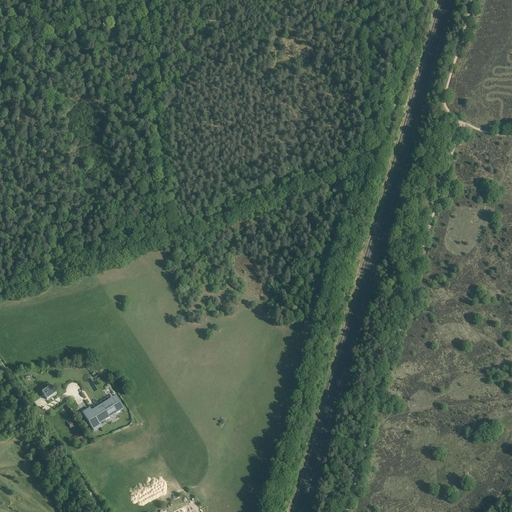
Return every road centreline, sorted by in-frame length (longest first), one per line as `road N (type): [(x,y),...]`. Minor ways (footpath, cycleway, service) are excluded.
road 1 (track): [(341,511),(460,123)]
road 2 (track): [(0,292),(50,281),(375,155)]
road 3 (track): [(104,511),(0,357)]
road 4 (track): [(460,123),(444,97),(472,0)]
